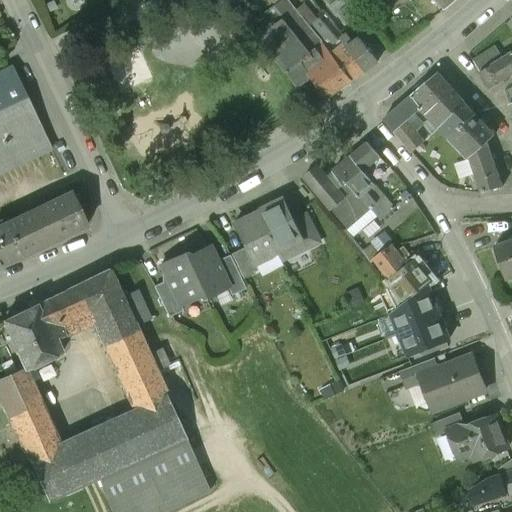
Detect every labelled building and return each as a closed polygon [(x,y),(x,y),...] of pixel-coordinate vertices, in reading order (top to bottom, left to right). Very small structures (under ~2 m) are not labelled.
[(288,0),(271,0),(273,1),(276,7),(252,24),(287,72),(302,62),(310,75),(309,76),(326,99),(353,80),(333,55),(334,54),(288,0)] [(352,45),(344,35),(336,42),(300,0),(288,0),(334,54),(333,55),(353,80),(365,71),(347,49),(352,45)] [(362,17),(347,0),(332,0),(334,2),(330,5),(338,14),(342,11),(354,24),(362,17)] [(347,49),(365,71),(378,62),(359,40),(352,45),(347,49)] [(479,73),(501,60),(495,49),(473,63),(479,73)] [(511,52),(501,60),(479,73),(489,89),(511,75),(511,52)] [(312,109),(326,99),(309,76),(310,75),(302,62),(287,72),(312,109)] [(11,67),(0,71),(0,109),(26,97),(11,67)] [(438,73),(383,120),(395,134),(409,122),(422,110),(427,115),(453,91),(438,73)] [(453,91),(427,115),(439,129),(464,103),(453,91)] [(26,97),(0,109),(0,147),(40,128),(26,97)] [(464,103),(439,129),(450,141),(475,115),(464,103)] [(475,115),(450,141),(459,150),(484,125),(475,115)] [(409,122),(395,134),(413,153),(425,142),(409,122)] [(484,125),(459,150),(470,160),(486,144),(493,136),(484,125)] [(40,128),(0,147),(11,169),(51,150),(40,128)] [(390,168),(367,143),(351,156),(372,183),(373,183),(390,168)] [(501,187),(486,144),(470,160),(482,194),(501,187)] [(0,147),(0,173),(11,169),(0,147)] [(372,183),(351,156),(333,170),(345,185),(348,182),(360,197),(361,197),(371,209),(381,221),(394,209),(373,183),(372,183)] [(345,185),(333,170),(326,177),(317,166),(304,177),(348,230),(371,209),(361,197),(360,197),(348,182),(345,185)] [(304,187),(299,191),(305,199),(311,195),(304,187)] [(71,193),(31,212),(47,244),(87,225),(71,193)] [(294,224),(283,201),(258,213),(278,252),(282,261),(306,250),(305,248),(304,248),(301,241),(302,241),(294,224)] [(31,212),(0,226),(0,246),(8,263),(47,244),(31,212)] [(258,213),(233,225),(244,248),(252,265),(253,264),(278,252),(258,213)] [(301,241),(304,248),(305,248),(317,242),(305,219),(294,224),(302,241),(301,241)] [(161,260),(195,247),(190,235),(156,248),(161,260)] [(511,241),(496,247),(506,280),(511,278),(511,241)] [(361,250),(371,262),(375,259),(385,251),(377,242),(361,250)] [(408,265),(393,246),(390,247),(385,251),(375,259),(392,280),(397,276),(396,275),(408,265)] [(186,258),(203,295),(204,299),(227,288),(228,287),(217,263),(209,247),(186,258)] [(230,255),(241,278),(256,271),(253,264),(252,265),(244,248),(230,255)] [(203,295),(186,258),(184,255),(160,266),(167,282),(179,306),(180,306),(203,295)] [(217,263),(228,287),(227,288),(231,297),(245,289),(230,257),(217,263)] [(452,259),(439,270),(445,283),(462,275),(452,259)] [(424,287),(408,265),(396,275),(397,276),(392,280),(409,300),(414,296),(414,295),(424,287)] [(108,272),(50,301),(63,328),(90,314),(115,366),(146,351),(108,272)] [(180,306),(179,306),(167,282),(154,288),(169,318),(183,311),(180,306)] [(415,325),(440,315),(428,285),(427,287),(426,286),(424,287),(414,295),(414,296),(409,300),(391,315),(400,335),(416,328),(415,325)] [(37,307),(3,322),(0,315),(0,323),(4,333),(6,332),(25,367),(27,370),(62,355),(55,341),(63,337),(63,328),(50,301),(43,304),(39,298),(34,300),(37,307)] [(416,328),(400,335),(408,356),(450,340),(440,315),(415,325),(416,328)] [(146,351),(115,366),(137,411),(61,445),(30,459),(49,501),(100,477),(187,436),(146,351)] [(433,359),(401,372),(408,390),(423,385),(421,379),(438,372),(433,359)] [(438,372),(421,379),(423,385),(434,412),(486,392),(473,359),(438,372)] [(27,370),(25,367),(0,379),(0,392),(30,459),(61,445),(27,370)] [(496,416),(470,427),(465,425),(448,431),(459,459),(472,454),(475,461),(508,448),(496,416)] [(187,436),(100,477),(116,511),(166,511),(212,490),(187,436)] [(511,465),(499,470),(501,476),(483,481),(471,493),(475,505),(511,493),(511,465)]
